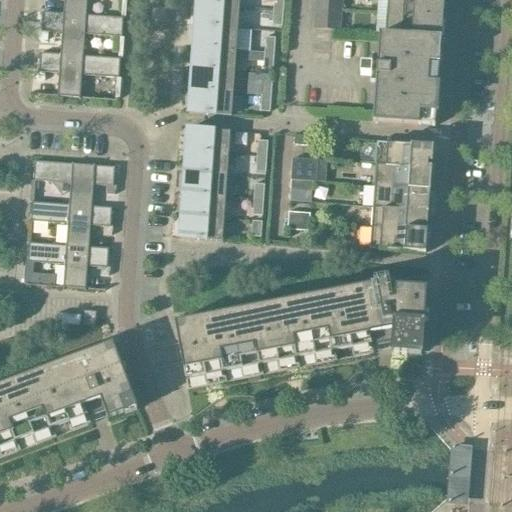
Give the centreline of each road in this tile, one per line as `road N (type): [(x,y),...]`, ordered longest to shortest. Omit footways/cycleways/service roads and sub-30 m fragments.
road 1 (residential): [(172,454),(125,323),(138,148),(121,126),(27,116),(6,104)]
road 2 (residential): [(509,0),(480,403)]
road 3 (residential): [(172,454),(346,412),(480,403)]
road 4 (residential): [(18,511),(172,454)]
